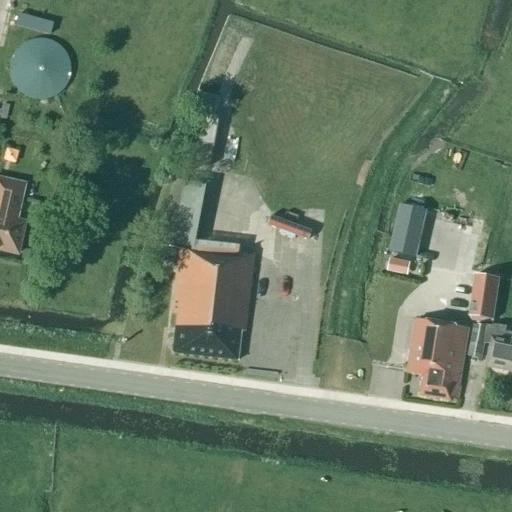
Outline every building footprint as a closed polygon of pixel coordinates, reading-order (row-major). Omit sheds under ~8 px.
[(188,164),(209,167),(217,117),(196,113),(188,164)] [(23,184),(0,178),(0,251),(16,255),(23,223),(16,222),(16,217),(23,184)] [(169,354),(240,362),(253,254),(198,248),(197,252),(184,251),(196,187),(172,183),(160,246),(178,249),(172,312),(174,313),(169,354)] [(388,244),(387,253),(415,256),(416,247),(388,244)] [(400,261),(389,259),(387,273),(399,275),(401,261),(400,261)] [(500,279),(474,275),(468,317),(494,321),(500,279)] [(458,386),(467,329),(415,321),(407,372),(424,375),(419,397),(450,402),(450,399),(457,401),(460,386),(458,386)] [(511,333),(505,332),(506,328),(492,327),(492,329),(475,327),(471,343),(468,357),(481,359),(484,343),(490,345),(485,367),(511,372),(511,333)]
